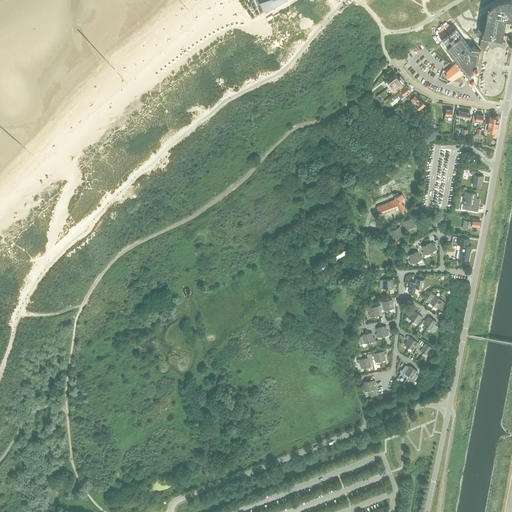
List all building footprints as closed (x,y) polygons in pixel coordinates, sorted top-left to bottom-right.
[(256,0),(258,3),(260,2),(265,12),(286,0),(256,0)] [(484,50),(486,46),(487,45),(488,44),(486,41),(490,39),(491,39),(491,37),(501,39),(505,19),(511,20),(511,10),(511,0),(502,0),(501,0),(500,1),(499,1),(498,1),(497,2),(496,2),(496,3),(495,3),(493,4),(492,5),(490,6),(489,7),(489,8),(488,9),(487,11),(480,15),(477,30),(483,32),(482,36),(483,36),(482,39),(481,39),(479,46),(483,50),(484,50)] [(446,72),(447,77),(452,80),(458,76),(464,73),(464,72),(466,71),(468,75),(464,78),(466,80),(470,77),(468,75),(474,71),(473,69),(474,69),(475,69),(476,69),(477,68),(477,67),(477,66),(477,65),(475,65),(476,57),(479,58),(480,59),(481,51),(471,49),(466,45),(454,28),(452,24),(447,24),(444,26),(442,24),(441,24),(440,25),(440,26),(442,28),(439,30),(438,35),(440,38),(441,38),(442,39),(457,59),(455,60),(456,61),(457,60),(458,61),(456,62),(446,72)] [(490,39),(486,41),(488,44),(487,45),(491,49),(492,48),(494,47),(497,47),(500,47),(502,49),(506,44),(502,42),(498,41),(494,41),(492,42),(490,39)] [(398,78),(395,74),(386,81),(384,82),(392,92),(404,83),(403,81),(400,76),(398,78)] [(404,95),(410,90),(406,86),(405,87),(404,85),(391,95),(394,99),(399,96),(401,99),(405,96),(404,95)] [(420,110),(425,105),(420,99),(419,100),(414,95),(411,99),(415,104),(414,104),(420,110)] [(403,106),(410,99),(408,97),(401,104),(403,106)] [(452,109),(445,108),(444,115),(444,119),(448,120),(448,119),(451,120),(451,115),(452,109)] [(485,122),(482,121),(483,115),(476,114),(476,116),(473,115),(472,121),(475,122),(475,120),(476,120),(476,121),(479,122),(479,124),(481,124),(481,125),(484,126),(485,122)] [(485,123),(484,129),(487,129),(487,130),(493,131),(492,136),(493,137),(495,138),(496,137),(498,125),(495,125),(497,117),(489,116),(488,123),(485,123)] [(483,180),(483,176),(477,175),(478,171),(471,170),(470,174),(474,175),(472,185),(480,186),(481,180),(483,180)] [(460,210),(465,211),(466,209),(477,210),(478,202),(475,201),(477,194),(474,194),(474,193),(465,191),(463,204),(461,204),(460,210)] [(389,202),(376,207),(378,212),(379,214),(385,211),(398,206),(399,211),(405,209),(401,199),(403,198),(402,194),(398,195),(397,192),(393,194),(395,199),(389,201),(389,202)] [(407,220),(410,227),(415,225),(413,220),(415,219),(414,217),(407,220)] [(479,227),(480,220),(472,219),(472,221),(468,221),(466,221),(466,220),(463,220),(462,228),(468,229),(468,225),(479,227)] [(410,227),(407,220),(400,223),(401,224),(401,225),(403,224),(405,230),(410,227)] [(400,226),(394,229),(398,237),(402,235),(400,230),(402,229),(401,226),(400,226)] [(398,237),(394,229),(387,232),(388,235),(391,234),(393,239),(398,237)] [(458,244),(468,246),(469,239),(453,236),(451,243),(458,244)] [(430,242),(426,244),(429,252),(435,250),(437,249),(434,242),(431,243),(430,242)] [(347,251),(353,248),(351,243),(332,254),(335,259),(348,252),(347,251)] [(429,252),(426,244),(421,246),(423,251),(422,252),(423,255),(429,252)] [(468,246),(458,244),(457,250),(461,250),(459,259),(468,260),(471,246),(468,246)] [(413,253),(417,261),(423,259),(421,255),(420,256),(417,251),(413,253)] [(417,261),(413,253),(408,255),(410,260),(409,261),(410,264),(417,261)] [(325,259),(315,266),(319,271),(328,265),(325,259)] [(422,288),(424,279),(416,278),(415,282),(409,281),(408,292),(411,294),(411,295),(413,295),(414,296),(415,287),(422,288)] [(379,288),(387,288),(387,279),(382,279),(382,280),(379,280),(379,288)] [(438,298),(434,295),(431,293),(426,301),(433,305),(438,298)] [(395,301),(395,297),(392,298),(392,299),(387,300),(389,309),(394,308),(392,302),(395,301)] [(438,298),(433,305),(440,310),(445,302),(438,298)] [(387,300),(380,301),(381,310),(384,309),(384,310),(389,309),(387,300)] [(380,305),(373,307),(375,315),(382,314),(380,305)] [(375,315),(373,307),(365,308),(366,311),(368,311),(369,316),(375,315)] [(412,310),(409,314),(407,317),(412,321),(417,314),(413,311),(412,310)] [(417,314),(412,321),(418,325),(420,322),(421,320),(420,319),(422,316),(417,314)] [(427,326),(432,319),(428,316),(425,321),(423,320),(421,323),(427,326)] [(432,319),(427,326),(433,330),(434,331),(437,326),(434,324),(436,322),(432,319)] [(381,327),(383,336),(389,334),(389,331),(387,331),(386,326),(381,327)] [(372,332),(367,333),(369,342),(374,341),(375,341),(374,338),(373,338),(372,332)] [(362,336),(358,337),(360,344),(362,344),(369,342),(367,333),(362,334),(362,336)] [(408,347),(413,340),(407,335),(405,338),(407,340),(404,345),(408,347)] [(419,339),(417,342),(420,344),(418,347),(417,349),(419,350),(423,353),(428,345),(422,341),(419,339)] [(413,340),(408,347),(412,350),(414,347),(417,349),(418,347),(420,344),(417,342),(413,340)] [(428,345),(423,353),(427,356),(430,351),(432,352),(434,349),(428,345)] [(378,352),(380,361),(385,360),(384,354),(386,354),(386,350),(378,352)] [(380,361),(378,352),(371,353),(371,357),(374,356),(375,362),(380,361)] [(368,358),(364,358),(366,367),(371,366),(370,363),(373,363),(372,360),(371,357),(371,353),(369,353),(367,354),(368,358)] [(366,367),(364,358),(356,360),(357,363),(359,363),(360,368),(366,367)] [(405,365),(401,371),(404,373),(403,373),(404,373),(403,374),(403,375),(404,376),(407,378),(408,376),(413,368),(408,365),(407,367),(405,365)] [(407,378),(406,378),(413,382),(417,375),(415,374),(417,371),(413,368),(408,376),(407,378)] [(372,380),(367,381),(369,391),(376,389),(375,381),(373,382),(372,380)]
